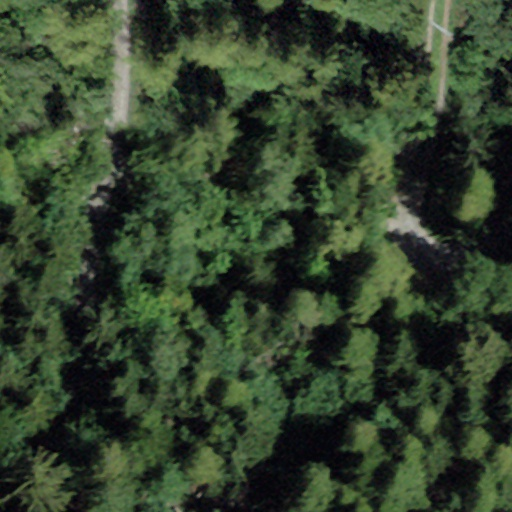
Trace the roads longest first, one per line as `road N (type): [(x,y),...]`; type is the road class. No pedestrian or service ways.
road 1 (track): [(28,511),(72,354),(110,71),(110,0)]
road 2 (track): [(441,0),(431,100),(398,219),(400,240),(412,256),(439,265),(464,260),(486,246),(511,199)]
